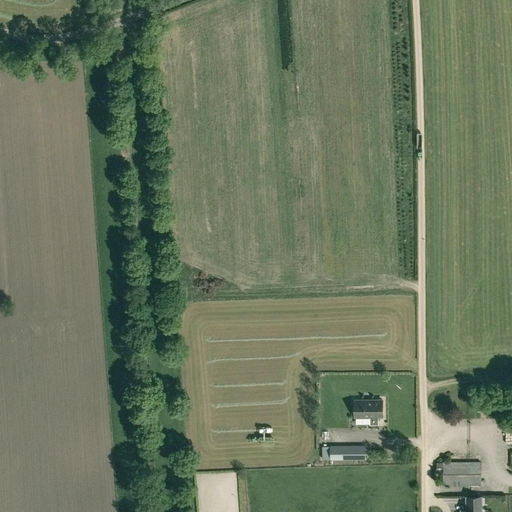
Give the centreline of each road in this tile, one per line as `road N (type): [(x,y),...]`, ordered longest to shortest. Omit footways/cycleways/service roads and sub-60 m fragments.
road 1 (track): [(422,384),(415,0)]
road 2 (unclassified): [(0,30),(65,37),(176,0)]
road 3 (track): [(424,511),(422,384)]
